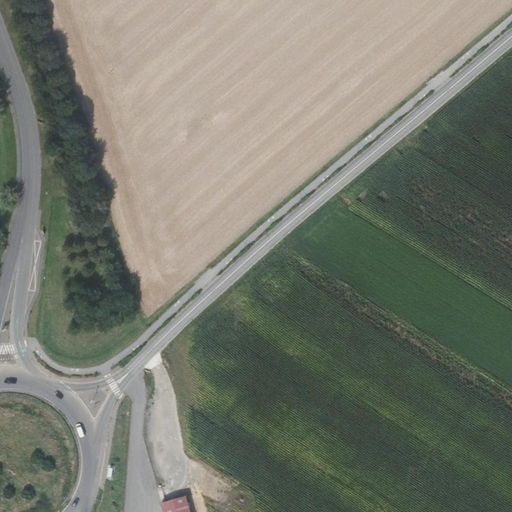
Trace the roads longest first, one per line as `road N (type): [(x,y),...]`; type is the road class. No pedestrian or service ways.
road 1 (tertiary): [(511,35),(138,361)]
road 2 (tertiary): [(27,218),(35,172),(0,25)]
road 3 (tertiary): [(29,386),(17,329),(27,218)]
